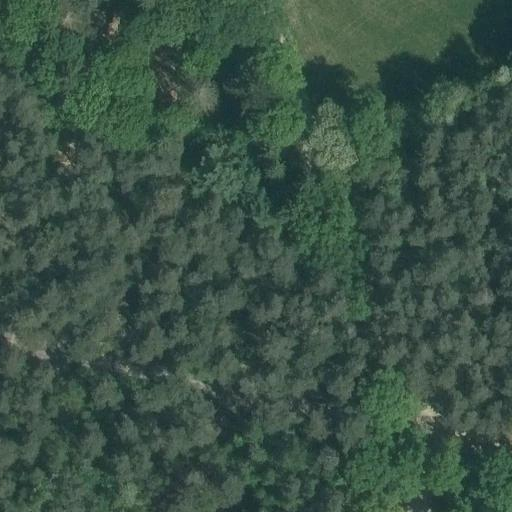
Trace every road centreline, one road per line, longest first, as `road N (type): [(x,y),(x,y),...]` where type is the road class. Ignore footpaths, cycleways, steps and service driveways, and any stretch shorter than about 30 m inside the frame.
road 1 (track): [(0,337),(430,424)]
road 2 (track): [(263,0),(372,281)]
road 3 (track): [(372,281),(430,424)]
